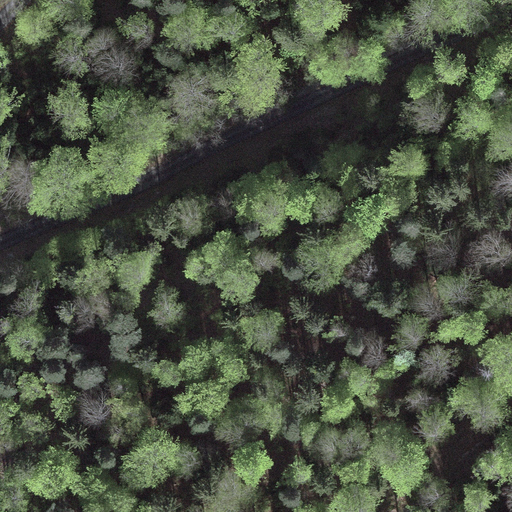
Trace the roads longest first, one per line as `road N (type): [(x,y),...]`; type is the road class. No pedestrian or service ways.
road 1 (unclassified): [(0,242),(511,7)]
road 2 (track): [(387,511),(511,412)]
